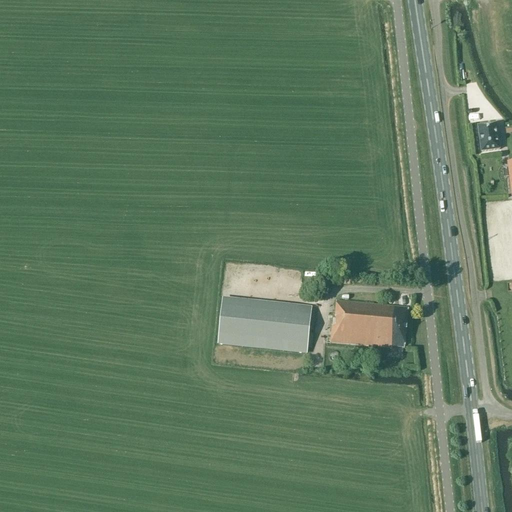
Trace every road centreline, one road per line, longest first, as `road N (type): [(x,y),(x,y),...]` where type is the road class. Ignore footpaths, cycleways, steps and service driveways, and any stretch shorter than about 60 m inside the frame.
road 1 (unclassified): [(439,413),(396,0)]
road 2 (primary): [(471,409),(414,0)]
road 3 (unclassified): [(433,0),(488,408)]
